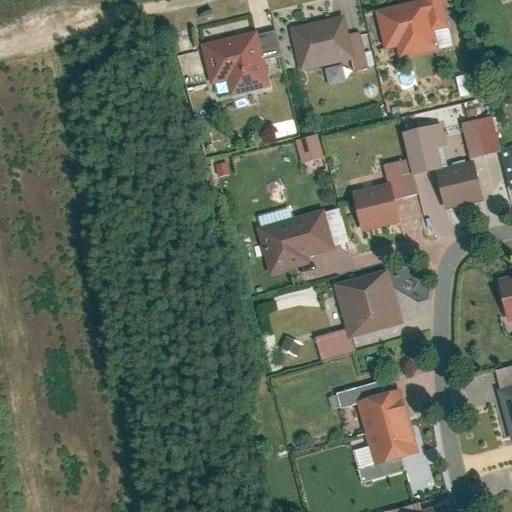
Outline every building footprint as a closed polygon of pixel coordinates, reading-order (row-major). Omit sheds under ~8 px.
[(383,49),(393,47),(396,59),(437,50),(426,0),(413,0),(374,9),(383,49)] [(289,28),(300,72),(352,59),(341,15),(289,28)] [(209,84),(225,80),(229,98),(271,87),(256,29),(198,44),(209,84)] [(276,30),(261,32),(263,53),(279,51),(276,30)] [(329,82),(345,81),(343,63),(327,65),(329,82)] [(462,122),(469,157),(499,150),(492,115),(462,122)] [(402,131),(411,172),(439,165),(435,147),(445,145),(440,122),(402,131)] [(318,132),(296,138),(303,162),(324,156),(318,132)] [(434,168),(443,209),(483,200),(474,159),(434,168)] [(350,192),(360,231),(399,222),(389,182),(350,192)] [(306,264),(304,256),(333,248),(321,208),(254,227),(267,275),(306,264)] [(331,284),(347,338),(402,322),(387,268),(331,284)] [(511,273),(496,277),(507,319),(511,317),(511,273)] [(511,438),(511,385),(496,390),(509,439),(511,438)] [(354,399),(364,435),(407,424),(397,387),(354,399)] [(407,424),(364,435),(373,466),(416,454),(407,424)]
